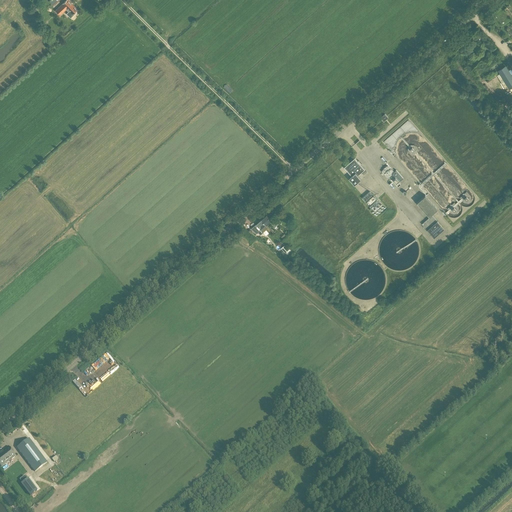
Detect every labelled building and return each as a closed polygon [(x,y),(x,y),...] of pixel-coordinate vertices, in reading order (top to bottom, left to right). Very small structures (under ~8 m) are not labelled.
[(73,6),(67,0),(65,0),(63,3),(55,10),(59,15),(66,9),(68,11),(66,13),(69,16),(72,14),(73,13),(74,13),(76,11),(77,11),(76,10),(77,9),(76,9),(77,8),(77,7),(75,6),(74,6),(73,6)] [(510,88),(511,86),(511,76),(506,66),(499,70),(510,88)] [(358,161),(355,158),(344,167),(352,176),(349,178),(354,185),(361,179),(358,175),(365,169),(360,164),(361,163),(359,160),(358,161)] [(386,162),(386,161),(385,162),(388,165),(385,167),(382,171),(383,172),(381,174),(383,176),(384,174),(388,178),(391,177),(392,178),(391,179),(398,186),(401,184),(399,182),(403,178),(396,170),(394,172),(392,169),(393,169),(387,161),(386,162)] [(365,201),(372,194),(370,191),(362,198),(365,201)] [(370,204),(376,199),(374,196),(368,201),(370,204)] [(372,209),(380,202),(377,199),(369,206),(372,209)] [(266,224),(271,220),(267,215),(262,219),(266,224)] [(435,238),(445,229),(444,229),(444,228),(437,221),(432,215),(422,224),(427,230),(434,238),(435,238)] [(257,224),(264,232),(266,229),(268,228),(265,225),(266,224),(262,219),(257,224)] [(260,234),(264,232),(257,224),(251,228),(257,233),(258,232),(260,234)] [(285,244),(281,248),(283,251),(286,253),(286,254),(287,253),(288,254),(291,251),(285,244)] [(35,472),(47,463),(29,439),(17,448),(35,472)] [(0,465),(1,467),(16,456),(8,447),(0,453),(0,465)] [(30,496),(37,491),(28,479),(21,484),(30,496)]
